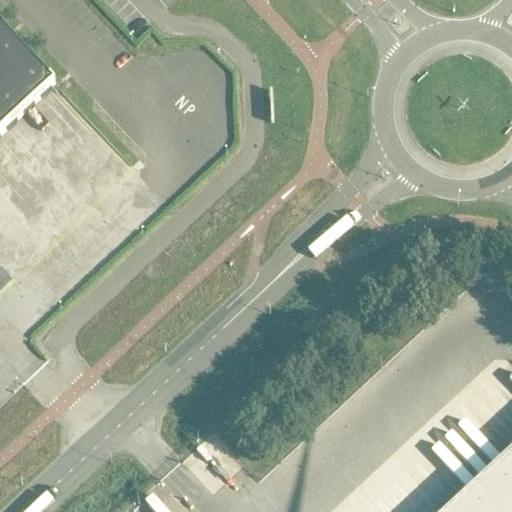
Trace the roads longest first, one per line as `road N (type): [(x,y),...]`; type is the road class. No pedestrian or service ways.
road 1 (unknown): [(39,376),(61,335),(209,195),(238,154),(247,104),(234,62),(147,0)]
road 2 (unknown): [(0,315),(122,186),(136,158),(131,108),(30,0)]
road 3 (unclassified): [(29,511),(291,264)]
road 4 (unknown): [(202,511),(0,341)]
road 5 (unclassified): [(381,144),(291,264)]
road 6 (unclassified): [(291,264),(410,182)]
